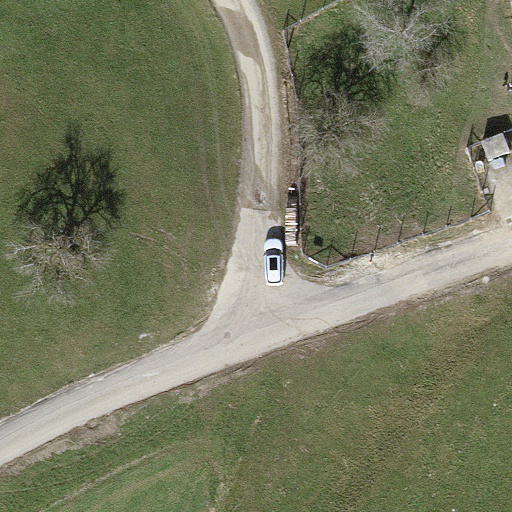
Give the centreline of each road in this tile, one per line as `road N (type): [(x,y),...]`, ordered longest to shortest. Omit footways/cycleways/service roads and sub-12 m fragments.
road 1 (unclassified): [(511,252),(256,337),(80,410),(0,459)]
road 2 (track): [(229,0),(264,51),(277,171),(256,337)]
